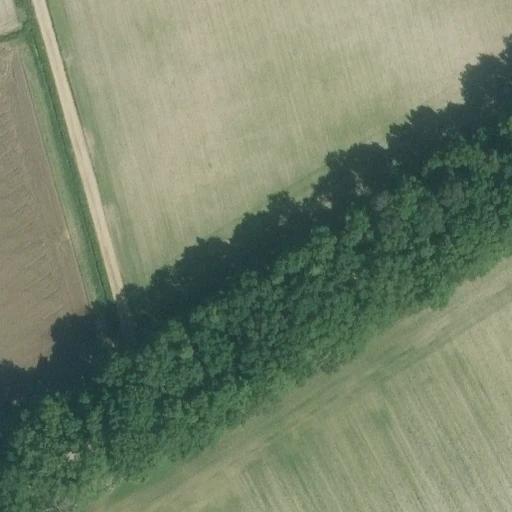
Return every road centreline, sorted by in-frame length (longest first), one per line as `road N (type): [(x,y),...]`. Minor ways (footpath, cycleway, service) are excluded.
road 1 (unclassified): [(0,485),(511,166)]
road 2 (track): [(136,396),(33,0)]
